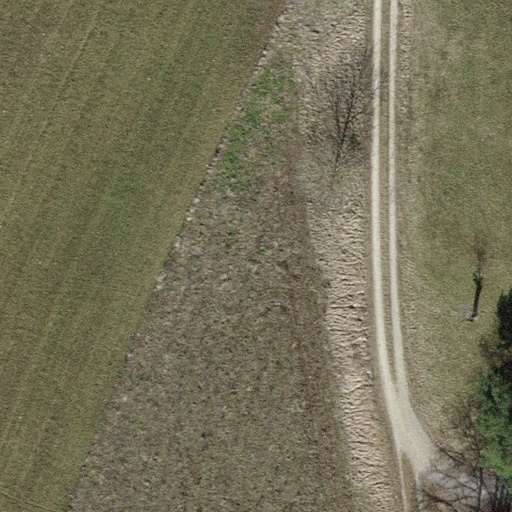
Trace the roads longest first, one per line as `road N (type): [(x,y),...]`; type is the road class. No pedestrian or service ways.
road 1 (track): [(421,511),(397,394),(392,0)]
road 2 (track): [(511,482),(474,484),(397,394)]
